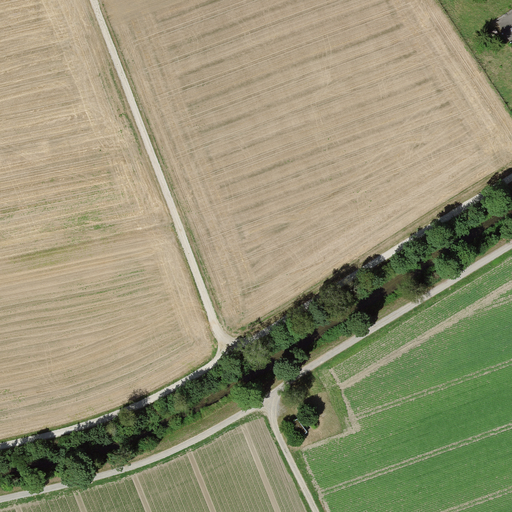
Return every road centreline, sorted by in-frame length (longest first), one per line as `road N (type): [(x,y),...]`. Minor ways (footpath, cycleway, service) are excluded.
road 1 (track): [(0,446),(106,418),(172,387),(511,177)]
road 2 (track): [(230,351),(92,0)]
road 3 (track): [(511,240),(266,399)]
road 4 (track): [(266,399),(141,463),(0,498)]
road 5 (track): [(266,399),(316,511)]
